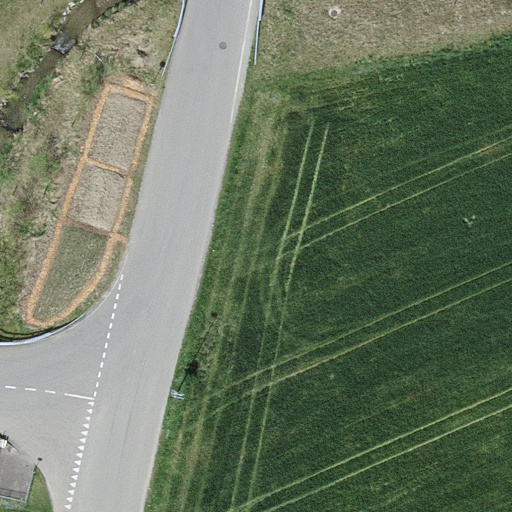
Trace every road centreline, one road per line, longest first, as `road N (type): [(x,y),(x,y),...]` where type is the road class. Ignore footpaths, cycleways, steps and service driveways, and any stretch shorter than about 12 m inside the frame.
road 1 (tertiary): [(221,0),(137,405)]
road 2 (unclassified): [(137,405),(0,387)]
